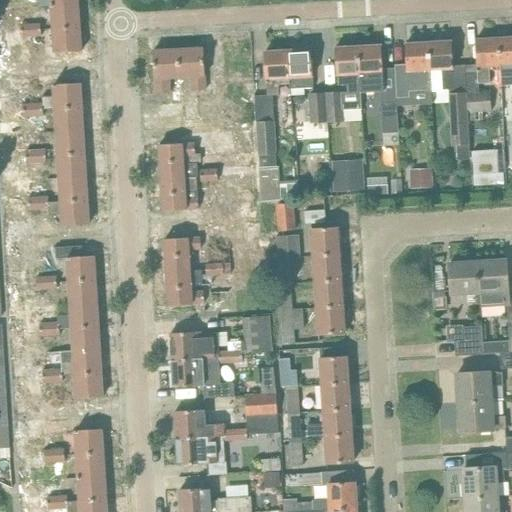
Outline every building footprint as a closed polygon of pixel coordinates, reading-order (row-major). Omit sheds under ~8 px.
[(0,0),(0,13),(3,14),(5,36),(0,36),(0,74),(7,74),(9,97),(1,97),(4,135),(11,135),(12,145),(4,145),(8,204),(87,199),(74,0),(0,0)] [(511,37),(499,38),(500,66),(511,65),(511,72),(511,37)] [(426,38),(414,39),(414,43),(405,44),(407,64),(407,71),(430,70),(428,42),(427,42),(426,38)] [(500,66),(499,38),(476,39),(478,84),(490,83),(489,67),(500,66)] [(380,91),(384,91),(383,72),(381,45),(372,45),(372,41),(360,42),(360,46),(358,46),(361,92),(380,91)] [(452,41),(428,42),(430,70),(441,69),(443,90),(454,89),(452,41)] [(348,93),(361,92),(358,46),(335,48),(336,68),(337,75),(337,84),(347,83),(348,93)] [(313,87),(313,77),(311,49),(288,50),(289,78),(290,88),(313,87)] [(289,78),(288,50),(265,52),(267,96),(279,95),(278,79),(289,78)] [(231,54),(205,55),(208,97),(234,95),(231,54)] [(205,55),(180,57),(182,98),(208,97),(205,55)] [(180,57),(154,58),(156,100),(182,98),(180,57)] [(407,64),(395,65),(395,71),(397,98),(409,97),(407,71),(407,64)] [(384,91),(384,96),(380,96),(382,130),(398,129),(397,98),(395,71),(383,72),(384,91)] [(325,92),(327,120),(344,119),(342,90),(325,92)] [(467,92),(467,93),(468,120),(483,119),(483,111),(492,111),(490,91),(467,92)] [(327,120),(325,92),(311,92),(312,121),(327,120)] [(362,109),(361,92),(348,93),(342,94),(343,110),(362,109)] [(468,120),(467,93),(449,94),(451,145),(469,144),(468,120)] [(273,97),(256,98),(259,155),(277,154),(273,97)] [(161,116),(182,111),(179,101),(159,107),(161,116)] [(201,147),(160,150),(161,176),(202,173),(201,147)] [(365,190),(364,159),(331,160),(332,191),(365,190)] [(433,187),(433,168),(411,169),(411,188),(433,187)] [(258,170),(260,205),(280,203),(279,169),(258,170)] [(202,173),(161,176),(163,201),(204,199),(202,173)] [(297,184),(280,184),(281,199),(298,198),(297,184)] [(204,199),(163,201),(164,226),(205,224),(204,199)] [(279,231),(295,230),(293,203),(277,205),(279,231)] [(205,224),(164,226),(166,251),(207,249),(205,224)] [(338,245),(297,248),(299,274),(340,271),(338,245)] [(207,249),(166,251),(167,276),(209,274),(207,249)] [(511,325),(511,298),(507,299),(507,291),(508,291),(506,260),(478,262),(480,293),(481,293),(482,305),(509,303),(510,325),(511,325)] [(480,293),(478,262),(449,263),(451,294),(471,293),(480,293)] [(340,271),(299,274),(300,299),(342,297),(340,271)] [(209,274),(167,276),(169,303),(210,300),(209,274)] [(85,288),(46,290),(47,310),(86,308),(85,288)] [(445,296),(433,297),(434,309),(440,309),(446,302),(445,296)] [(342,297),(300,299),(302,325),(344,323),(342,297)] [(86,308),(47,310),(48,329),(87,327),(86,308)] [(242,356),(272,353),(269,316),(243,318),(246,342),(241,343),(242,352),(242,356)] [(463,327),(463,340),(454,340),(455,356),(484,354),(482,325),(463,327)] [(87,327),(48,329),(50,348),(88,346),(87,327)] [(232,362),(231,353),(215,354),(214,337),(201,338),(200,332),(170,333),(172,360),(202,359),(218,358),(219,362),(232,362)] [(88,346),(50,348),(51,368),(89,365),(88,346)] [(232,362),(242,361),(242,356),(242,352),(231,353),(232,362)] [(511,352),(501,353),(502,368),(511,367),(511,352)] [(323,385),(348,383),(347,357),(327,358),(321,359),(323,385)] [(202,359),(204,386),(220,385),(220,384),(218,358),(202,359)] [(289,358),(279,359),(279,371),(289,370),(289,358)] [(173,387),(204,386),(202,359),(172,360),(173,387)] [(42,375),(41,362),(15,363),(15,376),(42,375)] [(89,365),(51,368),(52,387),(90,385),(89,365)] [(275,367),(259,368),(261,395),(276,394),(275,367)] [(459,403),(491,400),(490,386),(504,386),(503,372),(497,372),(497,371),(477,372),(457,373),(459,403)] [(204,398),(234,396),(233,384),(233,383),(220,384),(220,385),(204,386),(204,398)] [(348,383),(323,385),(324,412),(350,409),(348,383)] [(90,385),(52,387),(53,406),(92,404),(91,385),(90,385)] [(300,413),(298,386),(286,387),(288,413),(300,413)] [(278,418),(277,415),(276,394),(261,395),(246,396),(248,432),(278,430),(278,418)] [(492,416),(491,400),(459,403),(461,432),(481,431),(493,430),(506,429),(505,415),(492,416)] [(92,404),(53,406),(54,425),(93,423),(92,404)] [(236,440),(235,430),(223,430),(223,424),(206,425),(205,409),(175,411),(176,438),(207,437),(223,436),(224,440),(236,440)] [(350,409),(324,412),(325,426),(309,427),(310,439),(326,438),(352,436),(350,409)] [(288,418),(278,418),(278,430),(279,444),(290,443),(290,440),(302,440),(300,413),(288,413),(288,418)] [(93,423),(54,425),(55,445),(94,443),(93,423)] [(248,429),(235,430),(236,440),(248,439),(248,429)] [(8,433),(0,433),(0,448),(9,448),(8,433)] [(352,436),(326,438),(328,464),(334,463),(354,462),(352,436)] [(208,464),(207,437),(176,438),(178,465),(208,464)] [(303,465),(302,440),(290,440),(290,443),(291,466),(303,465)] [(102,448),(64,451),(65,471),(104,468),(102,448)] [(511,452),(508,452),(495,453),(496,467),(496,469),(511,468),(511,452)] [(280,458),(261,460),(262,471),(280,470),(280,458)] [(497,496),(496,469),(496,467),(483,468),(463,469),(465,498),(497,496)] [(104,468),(65,471),(66,490),(105,487),(104,468)] [(320,474),(301,475),(302,487),(321,486),(320,474)] [(280,491),(279,476),(264,477),(265,492),(280,491)] [(283,511),(298,511),(357,508),(355,482),(328,484),(329,499),(313,500),(313,502),(297,503),(297,499),(283,500),(283,511)] [(105,487),(66,490),(67,509),(106,506),(105,487)] [(219,501),(209,501),(209,488),(179,489),(180,511),(251,511),(250,496),(219,498),(219,501)] [(498,511),(497,496),(465,498),(465,511),(498,511)] [(22,501),(21,511),(43,511),(44,508),(64,509),(65,502),(22,501)]
